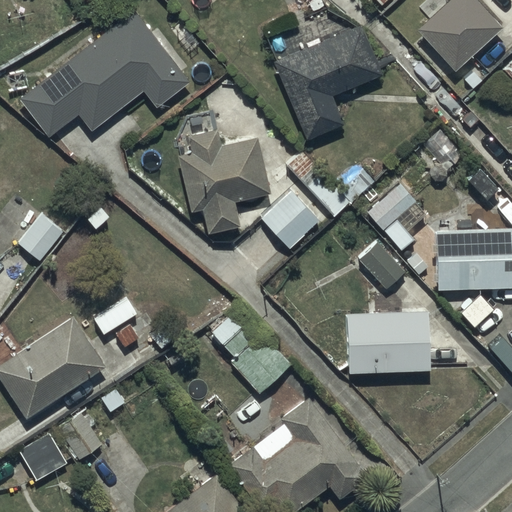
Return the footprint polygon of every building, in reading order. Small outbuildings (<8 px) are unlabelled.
[(499,22),(479,0),(426,0),(424,2),(430,9),(414,23),(452,65),(499,22)] [(187,76),(129,5),(18,94),(47,131),(74,109),(87,126),(138,85),(153,103),(187,76)] [(358,18),(269,55),(302,133),(340,118),(328,90),(379,69),(358,18)] [(189,146),(173,149),(187,207),(200,204),(205,227),(235,220),(230,197),(267,189),(253,133),(217,141),(213,124),(185,131),(189,146)] [(412,197),(396,179),(364,207),(398,246),(411,234),(393,214),(412,197)] [(259,213),(286,243),(315,217),(288,187),(259,213)] [(40,210),(17,237),(35,253),(58,225),(40,210)] [(511,222),(433,225),(435,284),(511,281),(511,222)] [(374,236),(355,253),(383,284),(401,267),(374,236)] [(342,307),(344,365),(426,363),(425,305),(342,307)] [(228,356),(256,388),(288,360),(261,329),(253,336),(227,306),(206,325),(231,353),(228,356)] [(71,312),(0,357),(0,375),(23,411),(102,360),(71,312)] [(366,470),(304,391),(277,412),(280,416),(225,459),(266,511),(283,511),(325,479),(336,493),(366,470)] [(100,440),(79,408),(57,423),(79,455),(100,440)] [(17,445),(36,476),(66,458),(47,427),(17,445)] [(154,511),(246,511),(214,468),(154,511)]
